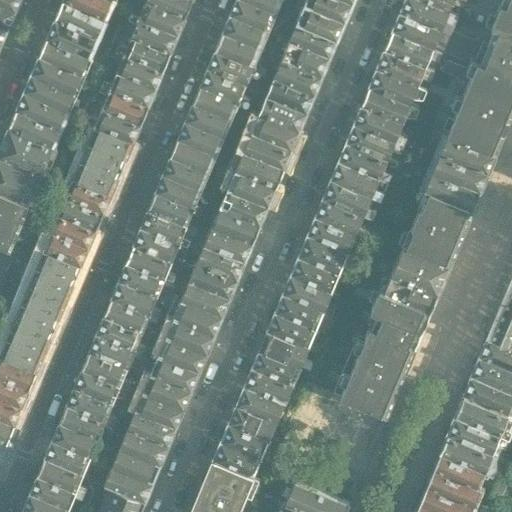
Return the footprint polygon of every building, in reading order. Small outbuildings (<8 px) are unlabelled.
[(19,0),(0,0),(0,2),(16,9),(19,0)] [(64,0),(62,0),(54,19),(95,36),(103,17),(64,0)] [(64,0),(103,17),(110,0),(64,0)] [(177,33),(184,15),(148,0),(144,0),(138,16),(177,33)] [(190,0),(148,0),(184,15),(190,0)] [(269,23),(274,10),(250,0),(233,0),(229,12),(267,28),(269,23)] [(250,0),(274,10),(278,0),(250,0)] [(352,0),(303,0),(303,1),(345,19),(352,0)] [(426,0),(403,0),(400,10),(442,28),(445,19),(455,23),(459,14),(449,10),(426,0)] [(426,0),(449,10),(453,0),(454,0),(463,3),(464,0),(426,0)] [(511,31),(511,0),(499,0),(490,22),(494,24),(511,31)] [(345,19),(303,1),(296,19),(337,37),(345,19)] [(16,9),(0,2),(0,21),(9,26),(16,9)] [(400,10),(392,28),(434,46),(438,37),(447,41),(451,32),(442,28),(400,10)] [(264,35),(267,28),(229,12),(221,30),(259,45),(264,35)] [(177,33),(138,16),(130,13),(127,20),(135,23),(130,33),(170,50),(177,33)] [(54,19),(46,37),(87,55),(95,36),(54,19)] [(337,37),(296,19),(288,37),(329,55),(337,37)] [(9,26),(0,21),(0,40),(2,42),(9,26)] [(511,74),(511,31),(494,24),(479,61),(511,74)] [(392,28),(384,47),(426,65),(430,56),(439,60),(444,50),(434,46),(392,28)] [(252,63),(259,45),(221,30),(214,47),(252,63)] [(170,50),(130,33),(125,46),(117,43),(115,48),(162,69),(170,50)] [(46,37),(39,54),(80,72),(87,55),(46,37)] [(329,55),(288,37),(281,56),(322,74),(329,55)] [(256,74),(259,66),(252,63),(214,47),(207,65),(245,81),(249,70),(256,74)] [(384,47),(377,65),(418,83),(422,74),(432,78),(436,69),(426,65),(384,47)] [(162,69),(115,48),(112,55),(120,58),(115,70),(154,87),(162,69)] [(39,54),(32,71),(73,89),(80,72),(39,54)] [(322,74),(281,56),(273,75),(314,92),(322,74)] [(446,58),(441,70),(467,81),(472,69),(446,58)] [(511,108),(511,74),(479,61),(476,60),(472,69),(467,81),(454,113),(502,133),(511,108)] [(239,93),(245,81),(207,65),(199,84),(237,99),(244,102),(247,96),(239,93)] [(377,65),(369,84),(411,102),(415,92),(424,96),(428,88),(418,83),(377,65)] [(154,87),(115,70),(110,82),(102,79),(100,84),(147,105),(154,87)] [(32,71),(24,89),(65,107),(73,89),(32,71)] [(314,92),(273,75),(265,93),(306,110),(314,92)] [(147,105),(100,84),(98,90),(105,93),(100,105),(140,122),(147,105)] [(230,116),(237,99),(199,84),(192,100),(230,116)] [(369,84),(362,101),(403,120),(407,111),(417,115),(420,105),(411,102),(369,84)] [(24,89),(18,105),(58,123),(65,107),(24,89)] [(306,110),(265,93),(257,112),(298,130),(306,110)] [(225,128),(230,116),(192,100),(185,118),(222,134),(225,128)] [(362,101),(354,121),(405,143),(408,135),(398,131),(403,120),(362,101)] [(18,105),(9,126),(49,144),(58,123),(18,105)] [(140,122),(100,105),(95,118),(87,114),(85,118),(133,139),(140,122)] [(298,130),(257,112),(250,131),(291,148),(298,130)] [(502,133),(454,113),(447,131),(494,151),(502,133)] [(133,139),(85,118),(83,125),(90,128),(86,140),(125,157),(133,139)] [(220,139),(222,134),(185,118),(177,136),(215,152),(220,139)] [(354,121),(346,140),(387,157),(392,147),(402,151),(405,143),(354,121)] [(9,126),(0,146),(0,156),(39,175),(51,145),(49,144),(9,126)] [(291,148),(250,131),(243,148),(283,166),(291,148)] [(494,151),(447,131),(439,148),(487,169),(494,151)] [(210,163),(215,152),(177,136),(170,153),(208,169),(210,163)] [(118,174),(125,157),(86,140),(80,152),(78,157),(118,174)] [(346,140),(338,158),(380,176),(390,180),(393,171),(383,167),(387,157),(346,140)] [(275,185),(283,166),(243,148),(238,160),(230,156),(227,164),(275,185)] [(487,169),(439,148),(432,167),(479,187),(487,169)] [(205,175),(208,169),(170,153),(163,171),(201,187),(205,175)] [(0,156),(0,191),(27,203),(39,175),(0,156)] [(118,174),(78,157),(75,164),(71,175),(111,192),(118,174)] [(331,176),(371,193),(382,198),(386,189),(376,185),(380,176),(338,158),(331,176)] [(275,185),(227,164),(224,172),(231,176),(226,187),(267,204),(275,185)] [(479,187),(432,167),(424,185),(427,186),(461,200),(461,201),(472,205),(479,187)] [(196,199),(201,187),(163,171),(155,189),(193,205),(196,199)] [(111,192),(71,175),(66,187),(59,184),(57,189),(103,210),(111,192)] [(331,176),(322,196),(363,213),(371,193),(331,176)] [(461,200),(427,186),(404,241),(449,260),(472,205),(461,201),(461,200)] [(267,204),(226,187),(219,204),(260,222),(267,204)] [(103,210),(57,189),(54,196),(61,199),(56,211),(96,228),(103,210)] [(200,208),(193,205),(155,189),(147,207),(186,223),(191,211),(197,214),(200,208)] [(9,247),(20,220),(34,226),(41,209),(27,203),(0,191),(0,242),(0,243),(9,247)] [(359,222),(363,213),(322,196),(315,214),(355,231),(365,236),(369,227),(359,222)] [(260,222),(219,204),(212,222),(253,240),(260,222)] [(147,207),(140,224),(186,243),(188,238),(181,235),(186,223),(147,207)] [(88,246),(96,228),(56,211),(51,223),(43,220),(41,225),(48,229),(88,246)] [(351,242),(355,231),(315,214),(307,232),(348,249),(351,242)] [(253,240),(212,222),(204,241),(244,259),(253,240)] [(140,224),(133,241),(171,258),(175,248),(183,251),(186,243),(140,224)] [(88,246),(48,229),(46,235),(41,246),(81,263),(88,246)] [(307,232),(298,254),(339,271),(348,249),(307,232)] [(166,271),(171,258),(133,241),(125,260),(171,279),(173,274),(166,271)] [(244,259),(204,241),(196,260),(237,277),(244,259)] [(449,260),(404,241),(391,272),(436,291),(449,260)] [(81,263),(41,246),(41,247),(42,247),(35,264),(74,281),(81,263)] [(29,255),(18,250),(15,257),(26,262),(29,255)] [(298,254),(290,274),(330,291),(339,271),(298,254)] [(125,260),(118,277),(157,293),(161,283),(168,286),(171,279),(125,260)] [(237,277),(196,260),(189,277),(230,294),(237,277)] [(74,281),(35,264),(28,282),(66,299),(74,281)] [(436,291),(391,272),(384,289),(429,308),(436,291)] [(331,316),(339,295),(330,291),(290,274),(281,294),(331,316)] [(118,277),(110,296),(155,315),(157,310),(151,307),(157,293),(118,277)] [(230,294),(189,277),(180,296),(221,314),(230,294)] [(66,299),(28,282),(21,300),(59,316),(66,299)] [(429,308),(384,289),(375,286),(367,307),(377,311),(370,329),(413,347),(429,308)] [(511,331),(511,296),(504,293),(487,335),(507,344),(511,331)] [(331,316),(281,294),(274,312),(314,329),(315,327),(324,331),(331,316)] [(110,296),(103,313),(142,330),(147,318),(153,321),(155,315),(110,296)] [(221,314),(180,296),(172,315),(214,333),(221,314)] [(59,316),(21,300),(14,317),(52,334),(59,316)] [(274,312),(267,330),(306,347),(314,329),(274,312)] [(103,313),(95,332),(141,351),(144,345),(137,342),(142,330),(103,313)] [(214,333),(172,315),(169,321),(164,333),(206,351),(214,333)] [(52,334),(14,317),(6,335),(44,352),(52,334)] [(334,390),(386,412),(413,347),(370,329),(362,326),(353,349),(351,349),(334,390)] [(267,330),(259,349),(299,365),(306,347),(267,330)] [(141,351),(95,332),(88,348),(127,364),(131,353),(139,357),(141,351)] [(206,351),(164,333),(156,352),(198,370),(206,351)] [(44,352),(6,335),(0,349),(0,353),(37,370),(44,352)] [(487,335),(479,354),(511,368),(511,345),(507,344),(487,335)] [(88,348),(81,365),(127,385),(129,380),(121,377),(127,364),(88,348)] [(259,349),(252,366),(291,383),(299,365),(259,349)] [(198,370),(156,352),(148,370),(191,388),(198,370)] [(37,370),(0,353),(0,375),(29,388),(37,370)] [(511,368),(479,354),(471,373),(511,390),(511,368)] [(81,365),(73,384),(111,401),(117,389),(123,392),(127,385),(81,365)] [(252,366),(244,384),(283,402),(291,383),(252,366)] [(183,407),(191,388),(148,370),(140,389),(141,390),(183,407)] [(511,390),(471,373),(463,392),(509,411),(511,403),(511,390)] [(29,388),(0,375),(0,396),(22,406),(29,388)] [(73,384),(67,400),(112,420),(115,415),(107,411),(111,401),(73,384)] [(244,384),(236,404),(275,421),(283,402),(244,384)] [(183,407),(141,390),(138,396),(133,408),(175,426),(183,407)] [(463,392),(456,410),(510,433),(511,428),(511,423),(505,420),(509,411),(463,392)] [(0,417),(14,424),(22,406),(0,396),(0,417)] [(67,400),(59,418),(97,435),(102,425),(109,428),(112,420),(67,400)] [(268,439),(275,421),(236,404),(228,422),(268,439)] [(175,426),(133,408),(126,426),(167,444),(175,426)] [(456,410),(448,428),(494,448),(498,438),(506,442),(510,433),(456,410)] [(14,424),(0,417),(0,437),(1,438),(7,440),(14,424)] [(89,454),(97,435),(59,418),(51,437),(89,454)] [(260,457),(268,439),(228,422),(221,440),(260,457)] [(167,444),(126,426),(118,444),(160,462),(167,444)] [(441,446),(488,467),(492,468),(495,470),(499,460),(490,456),(494,448),(448,428),(441,446)] [(99,458),(89,454),(51,437),(44,454),(82,470),(87,459),(96,463),(99,458)] [(256,466),(260,457),(221,440),(213,457),(254,475),(256,466)] [(160,462),(118,444),(110,463),(152,481),(160,462)] [(441,446),(427,479),(474,501),(481,484),(476,482),(481,471),(486,473),(488,467),(441,446)] [(78,483),(82,470),(44,454),(37,473),(84,492),(86,486),(78,483)] [(238,511),(254,475),(213,457),(190,511),(238,511)] [(152,481),(110,463),(102,481),(111,484),(145,499),(152,481)] [(84,492),(37,473),(29,491),(67,507),(72,494),(81,498),(84,492)] [(343,511),(349,500),(293,477),(283,501),(291,505),(307,511),(343,511)] [(427,479),(419,497),(453,511),(469,511),(474,501),(427,479)] [(107,511),(139,511),(145,499),(111,484),(100,509),(107,511)] [(29,511),(64,511),(67,507),(29,491),(22,509),(29,511)] [(453,511),(419,497),(413,511),(453,511)] [(307,511),(291,505),(283,501),(278,511),(307,511)]
